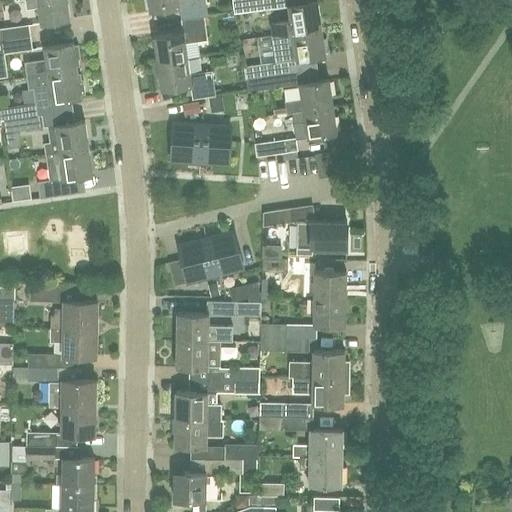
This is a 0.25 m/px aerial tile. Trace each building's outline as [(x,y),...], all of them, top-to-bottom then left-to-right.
[(70,18),(67,0),(25,0),(27,9),(39,7),(41,22),(70,18)] [(148,0),(150,10),(180,6),(182,18),(203,15),(207,14),(204,0),(148,0)] [(277,8),(275,0),(241,0),(233,1),(235,13),(243,12),(277,8)] [(273,35),(322,28),(317,0),(288,5),(290,20),(271,23),(273,35)] [(158,62),(187,58),(185,43),(207,39),(203,15),(182,18),(184,31),(154,35),(158,62)] [(4,40),(31,37),(29,24),(3,28),(0,28),(0,40),(2,40),(4,40)] [(326,54),(322,28),(273,35),(274,45),(277,62),(285,60),(326,54)] [(33,49),(31,37),(4,40),(2,40),(4,53),(33,49)] [(74,45),(74,42),(44,47),(46,59),(25,62),(27,77),(78,70),(76,59),(80,58),(78,45),(74,45)] [(189,73),(187,58),(158,62),(162,90),(192,85),(193,97),(214,94),(211,70),(189,73)] [(252,78),(286,73),(285,60),(277,62),(250,66),(252,78)] [(85,93),(83,80),(79,80),(78,70),(27,77),(29,89),(34,88),(36,103),(40,102),(40,103),(53,101),(82,97),(81,94),(85,93)] [(249,91),(288,85),(286,73),(252,78),(247,79),(249,91)] [(285,113),(293,112),(333,106),(329,78),(299,83),(301,98),(284,101),(284,106),(285,113)] [(213,111),(222,110),(220,95),(211,96),(213,111)] [(198,100),(183,103),(185,113),(200,111),(198,100)] [(4,120),(42,114),(40,103),(40,102),(36,103),(2,107),(4,120)] [(285,113),(284,106),(273,107),(274,115),(285,113)] [(337,132),(333,106),(293,112),(294,123),(304,121),(306,137),(337,132)] [(6,132),(44,127),(42,114),(4,120),(6,132)] [(46,153),(89,147),(85,120),(48,125),(51,142),(45,142),(46,153)] [(201,161),(203,124),(175,122),(173,160),(201,161)] [(229,163),(231,126),(203,124),(201,161),(229,163)] [(256,156),(298,151),(296,137),(254,143),(256,156)] [(40,197),(67,193),(65,178),(93,174),(89,147),(46,153),(50,179),(38,180),(40,197)] [(319,176),(333,174),(329,152),(315,154),(319,176)] [(12,188),(14,201),(25,199),(32,198),(30,185),(12,188)] [(263,226),(293,221),(291,208),(264,212),(263,226)] [(347,248),(347,219),(313,219),(313,221),(298,220),(297,254),(313,255),(313,249),(347,248)] [(216,274),(243,267),(234,231),(207,237),(216,274)] [(189,280),(216,274),(207,237),(180,244),(189,280)] [(287,271),(288,259),(263,258),(262,271),(287,271)] [(346,298),(347,271),(314,270),(314,298),(346,298)] [(248,296),(249,299),(258,299),(260,292),(257,279),(245,282),(248,296)] [(64,302),(64,300),(65,282),(30,282),(30,292),(29,301),(64,302)] [(208,284),(211,296),(220,294),(217,282),(208,284)] [(0,298),(15,299),(15,287),(0,286),(0,298)] [(346,298),(314,298),(314,324),(314,325),(317,325),(346,325),(346,298)] [(97,301),(64,300),(64,302),(64,308),(54,308),(54,315),(51,316),(50,327),(97,329),(97,301)] [(260,315),(261,302),(236,302),(235,314),(260,315)] [(232,341),(232,326),(208,325),(209,313),(178,312),(177,340),(208,341),(232,341)] [(261,336),(286,337),(287,324),(261,323),(261,336)] [(96,356),(97,329),(50,327),(50,341),(63,342),(63,355),(96,356)] [(286,350),(286,337),(261,336),(260,350),(286,350)] [(207,367),(208,341),(177,340),(176,366),(207,367)] [(313,349),(313,351),(313,362),(312,361),(289,361),(289,376),(293,377),(293,376),(349,378),(350,361),(345,361),(345,350),(316,349),(313,349)] [(58,367),(59,354),(29,353),(28,366),(58,367)] [(58,367),(28,366),(28,374),(28,379),(44,379),(44,376),(58,377),(58,367)] [(226,368),(220,368),(220,366),(208,366),(208,380),(260,380),(260,367),(227,366),(226,368)] [(293,376),(293,377),(293,393),(312,393),(312,402),(312,404),(314,404),(344,404),(344,393),(349,393),(349,378),(293,376)] [(95,408),(96,379),(63,379),(63,381),(49,380),(48,407),(60,407),(95,408)] [(259,393),(260,380),(208,380),(208,391),(220,391),(220,392),(234,392),(234,393),(259,393)] [(220,419),(220,404),(207,404),(207,391),(176,391),(176,419),(220,419)] [(260,415),(285,416),(285,402),(260,402),(260,415)] [(94,435),(95,408),(60,407),(59,418),(62,418),(61,434),(94,435)] [(285,430),(285,416),(260,415),(259,429),(285,430)] [(206,447),(206,436),(223,436),(223,419),(220,419),(176,419),(175,447),(206,447)] [(343,457),(343,429),(309,428),(308,444),(293,444),(293,456),(343,457)] [(56,446),(57,432),(27,432),(27,445),(55,446),(56,446)] [(254,459),(258,459),(258,444),(225,444),(225,459),(254,459)] [(55,446),(27,445),(27,446),(13,445),(12,460),(28,461),(28,458),(55,459),(55,446)] [(342,485),(343,457),(293,456),(300,456),(300,469),(308,469),(308,484),(342,485)] [(94,484),(94,458),(63,457),(62,483),(94,484)] [(257,474),(258,459),(254,459),(225,459),(205,458),(205,472),(224,473),(242,473),(257,474)] [(190,472),(175,472),(175,500),(204,500),(205,472),(190,472)] [(21,482),(21,473),(11,473),(11,482),(21,482)] [(21,499),(21,482),(11,482),(10,498),(21,499)] [(284,496),(284,483),(258,482),(258,495),(263,495),(276,496),(284,496)] [(93,510),(94,484),(62,483),(62,508),(62,509),(93,510)] [(235,507),(248,507),(248,495),(248,494),(235,494),(235,507)] [(263,507),(263,495),(258,495),(248,495),(248,507),(251,506),(263,507)] [(275,511),(276,507),(276,496),(263,495),(263,507),(262,511),(275,511)] [(339,510),(339,497),(314,497),(314,510),(339,510)]
